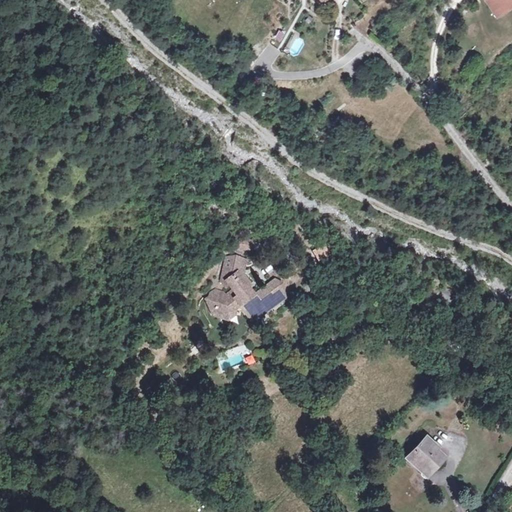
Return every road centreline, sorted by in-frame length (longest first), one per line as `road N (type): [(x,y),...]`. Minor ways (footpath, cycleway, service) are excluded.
road 1 (track): [(511,262),(346,193),(283,153),(100,0)]
road 2 (residential): [(353,33),(404,71),(511,203)]
